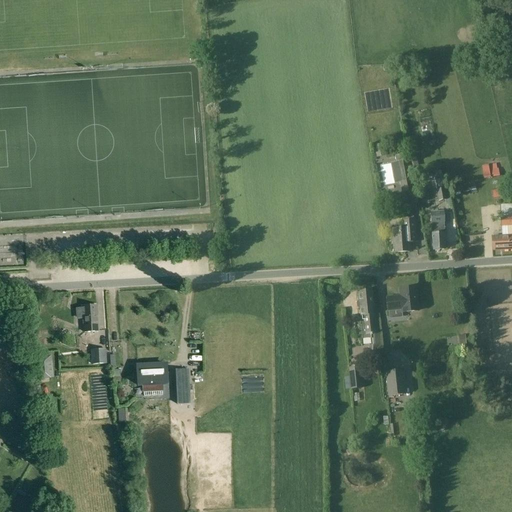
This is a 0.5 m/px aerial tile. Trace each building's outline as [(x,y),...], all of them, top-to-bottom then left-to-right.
[(385,156),(383,143),(374,145),(376,158),(385,156)] [(414,191),(408,159),(396,161),(402,193),(414,191)] [(482,167),(484,179),(499,177),(498,169),(497,169),(496,165),(482,167)] [(493,199),(510,196),(509,189),(507,181),(498,182),(499,190),(492,191),(493,199)] [(445,189),(436,190),(439,202),(447,201),(445,189)] [(443,222),(443,212),(431,212),(432,229),(432,234),(431,234),(433,251),(434,250),(435,252),(439,252),(440,250),(445,250),(445,242),(446,242),(445,233),(444,233),(443,222)] [(511,217),(500,218),(501,227),(511,226),(511,217)] [(394,252),(410,252),(410,242),(417,242),(416,220),(403,221),(403,228),(393,229),(394,252)] [(511,235),(492,237),(493,251),(502,250),(502,251),(511,250),(511,235)] [(396,296),(387,297),(388,310),(401,309),(401,312),(418,310),(415,287),(399,289),(400,297),(396,297),(396,296)] [(368,334),(372,333),(375,333),(375,330),(373,314),(372,308),(373,308),(371,290),(358,292),(359,301),(358,301),(357,302),(357,307),(358,308),(360,308),(361,316),(365,315),(365,320),(357,321),(359,338),(361,339),(368,339),(368,334)] [(80,319),(83,318),(84,333),(98,332),(96,306),(82,306),(82,309),(79,309),(77,311),(77,317),(80,319)] [(375,333),(372,333),(374,345),(369,346),(370,351),(381,350),(379,329),(375,330),(375,333)] [(106,349),(91,350),(92,365),(99,364),(107,364),(106,349)] [(45,357),(31,359),(33,378),(47,376),(45,357)] [(151,366),(153,389),(162,389),(162,385),(166,385),(165,365),(151,366)] [(153,389),(151,366),(137,366),(138,386),(143,386),(143,390),(153,389)] [(115,367),(110,368),(110,376),(113,376),(113,384),(121,384),(120,369),(115,370),(115,367)] [(345,368),(347,389),(360,388),(358,367),(345,368)] [(188,370),(175,370),(177,404),(189,404),(188,370)] [(386,372),(388,396),(405,394),(402,370),(386,372)] [(118,409),(119,423),(128,422),(127,409),(118,409)]
